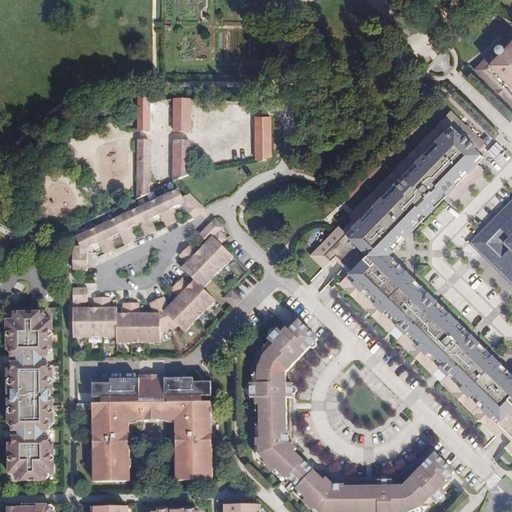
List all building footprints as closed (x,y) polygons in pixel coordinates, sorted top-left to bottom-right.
[(511,32),(509,30),(473,68),(511,105),(511,32)] [(150,131),(151,97),(137,97),(137,131),(150,131)] [(189,131),(190,99),(174,98),(174,131),(189,131)] [(333,260),(347,274),(337,284),(389,333),(396,326),(398,328),(403,334),(397,341),(432,374),(438,367),(447,376),(440,382),(496,436),(501,431),(511,440),(511,441),(507,447),(511,451),(511,375),(473,336),(435,299),(390,255),(448,196),(455,202),(485,169),(479,164),(484,157),(481,154),(478,152),(485,143),(450,111),(352,213),(360,221),(358,223),(350,231),(345,236),(342,232),(338,228),(335,231),(310,256),(323,269),(333,260)] [(271,156),(272,117),(255,117),(255,160),(271,156)] [(150,191),(151,140),(137,140),(137,182),(137,197),(150,191)] [(189,175),(190,141),(174,141),(173,181),(189,175)] [(194,219),(204,209),(189,194),(181,197),(177,190),(75,238),(78,244),(73,246),(74,270),(87,270),(86,252),(86,249),(91,247),(98,243),(104,256),(111,252),(105,240),(111,237),(119,233),(125,246),(131,242),(125,230),(131,227),(139,224),(144,236),(151,233),(145,220),(152,217),(159,214),(165,226),(172,223),(166,210),(172,208),(178,205),(183,203),(186,206),(183,210),(194,219)] [(511,197),(469,243),(511,286),(511,197)] [(174,211),(172,208),(166,210),(172,223),(176,221),(172,211),(174,211)] [(360,221),(352,213),(350,215),(347,218),(338,228),(342,232),(345,236),(350,231),(358,223),(360,221)] [(153,221),(152,217),(145,220),(151,233),(155,231),(151,221),(153,221)] [(203,288),(233,256),(222,245),(228,239),(219,230),(222,227),(214,219),(199,235),(206,242),(211,243),(210,246),(206,251),(202,254),(199,255),(197,252),(197,251),(190,245),(179,256),(186,263),(191,264),(190,267),(186,272),(194,280),(198,284),(203,288)] [(132,231),(131,227),(125,230),(131,242),(134,241),(130,232),(132,231)] [(105,240),(111,252),(114,251),(110,241),(112,240),(111,237),(105,240)] [(211,243),(206,242),(201,247),(206,251),(210,246),(211,243)] [(206,251),(201,247),(197,251),(197,252),(199,255),(202,254),(206,251)] [(182,268),(186,272),(190,267),(191,264),(186,263),(182,268)] [(215,300),(203,288),(198,284),(194,288),(192,289),(189,285),(182,278),(171,289),(179,296),(179,297),(183,297),(183,300),(179,305),(173,310),(170,310),(168,307),(163,297),(150,303),(154,313),(156,317),(154,319),(146,319),(139,319),(137,318),(139,315),(139,313),(138,303),(123,304),(123,314),(123,317),(125,318),(123,320),(117,320),(117,314),(109,314),(108,312),(110,308),(110,298),(94,298),(94,309),(94,311),(96,314),(95,315),(88,315),(81,315),(79,313),(81,310),(81,303),(87,303),(87,289),(74,289),(74,297),(75,338),(117,338),(117,343),(161,342),(161,332),(178,325),(185,332),(215,300)] [(194,288),(198,284),(194,280),(189,285),(192,289),(194,288)] [(242,299),(232,290),(225,298),(234,306),(242,299)] [(179,297),(179,296),(174,301),(179,305),(183,300),(183,297),(179,297)] [(179,305),(174,301),(168,307),(170,310),(173,310),(179,305)] [(50,402),(50,396),(50,364),(47,362),(43,362),(43,356),(45,356),(49,351),(49,340),(54,340),(54,320),(42,320),(42,311),(20,312),(20,321),(8,321),(8,341),(13,341),(13,354),(17,357),(20,357),(21,363),(18,363),(14,365),(14,396),(15,416),(15,427),(18,430),(21,430),(21,436),(19,436),(15,440),(15,453),(10,453),(11,473),(22,473),(23,481),(44,480),(44,472),(56,472),(56,452),(51,452),(51,438),(47,436),(44,436),(44,430),(47,429),(51,427),(50,402)] [(255,397),(257,437),(256,437),(256,444),(257,445),(257,455),(264,461),(264,463),(284,481),(282,484),(287,489),(291,494),(295,491),(304,500),(304,501),(314,511),(315,511),(316,511),(423,511),(426,511),(436,501),(438,503),(440,501),(441,501),(443,502),(444,501),(446,499),(446,498),(446,496),(445,495),(447,492),(444,489),(449,484),(449,483),(454,478),(453,474),(455,473),(434,453),(404,484),(394,484),(394,478),(389,478),(389,477),(388,475),(387,475),(386,475),(383,475),(383,476),(382,478),(382,479),(378,479),(378,484),(345,485),(345,486),(340,486),(340,484),(338,484),(338,483),(336,482),(335,481),(332,482),(327,476),(324,478),(310,464),(296,451),(298,448),(293,444),(294,440),(293,439),(292,438),(290,438),(290,421),(288,422),(288,397),(294,397),(294,394),(296,393),(297,393),(298,392),(298,391),(298,389),(297,387),(296,386),(294,386),(294,382),(288,382),(287,371),(304,355),(311,347),(313,347),(314,347),(316,346),(316,345),(316,342),(318,340),(298,320),(290,328),(288,326),(283,331),(279,327),(276,330),(274,329),(272,329),(270,330),(270,332),(269,333),(270,335),(271,336),(268,338),(273,344),(264,353),(258,369),(258,382),(251,382),(251,386),(250,386),(248,387),(247,388),(247,390),(247,391),(248,393),(249,394),(251,394),(251,397),(255,397)] [(391,335),(397,341),(403,334),(398,328),(396,326),(389,333),(391,335)] [(438,367),(432,374),(440,382),(447,376),(438,367)] [(142,375),(142,378),(142,382),(167,382),(167,378),(167,374),(142,375)] [(216,478),(216,466),(214,466),(213,456),(216,456),(216,447),(213,447),(212,432),(215,432),(215,423),(213,422),(213,414),(215,414),(214,401),(206,401),(206,395),(214,395),(214,381),(196,381),(186,381),(183,378),(167,378),(167,382),(142,382),(142,378),(126,379),(123,383),(113,383),(95,384),(95,397),(104,397),(104,404),(95,404),(95,416),(98,417),(98,425),(96,425),(96,434),(99,434),(99,450),(96,449),(97,459),(99,459),(99,467),(97,469),(97,481),(135,481),(135,476),(135,467),(132,467),(132,459),(135,459),(134,450),(131,449),(131,433),(134,433),(133,421),(177,420),(178,432),(181,432),(182,448),(178,448),(178,457),(180,457),(181,466),(179,466),(179,479),(216,478)] [(259,503),(226,504),(226,511),(261,511),(259,511),(259,503)]
